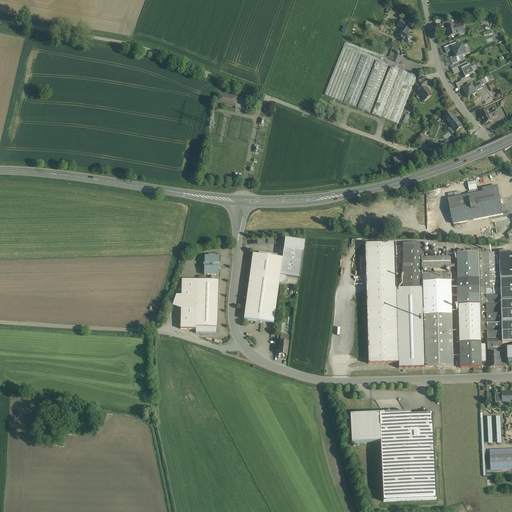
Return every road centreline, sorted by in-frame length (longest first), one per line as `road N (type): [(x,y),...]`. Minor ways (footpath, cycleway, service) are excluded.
road 1 (unclassified): [(0,19),(128,42),(412,149),(482,133)]
road 2 (secondary): [(511,376),(322,380),(262,361),(240,343)]
road 3 (secondary): [(511,141),(390,185),(247,200)]
road 4 (unclassified): [(0,322),(158,331),(219,348),(240,343)]
road 5 (secondary): [(208,198),(0,170)]
road 6 (tertiary): [(482,133),(439,70),(423,0)]
